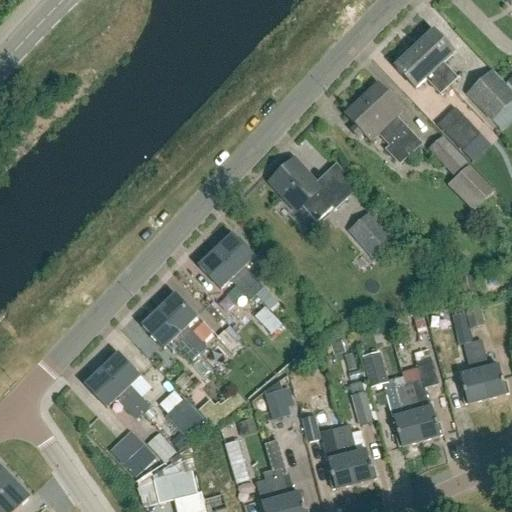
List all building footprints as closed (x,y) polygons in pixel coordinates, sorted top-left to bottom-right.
[(415,51),(450,89),(459,80),(444,65),(455,56),(434,33),(415,51)] [(441,97),(450,89),(415,51),(395,69),(416,92),(427,82),(441,97)] [(491,124),(511,104),(511,94),(492,72),(466,96),(491,124)] [(371,144),(375,140),(379,136),(391,149),(386,152),(399,167),(421,147),(396,120),(404,113),(378,86),(345,116),(356,127),(351,131),(359,140),(363,136),(371,144)] [(441,101),(452,112),(461,104),(450,93),(441,101)] [(463,154),(480,137),(455,110),(437,127),(463,154)] [(454,177),(467,165),(444,140),(431,151),(454,177)] [(294,164),(290,168),(272,184),(298,212),(302,208),(316,224),(332,209),(335,212),(348,201),(330,181),(319,191),(297,166),(294,164)] [(472,215),(494,195),(469,168),(447,188),(472,215)] [(372,259),(392,242),(370,217),(350,234),(372,259)] [(215,253),(252,292),(259,285),(244,270),(254,260),(232,237),(215,253)] [(245,298),(252,292),(215,253),(199,269),(221,292),(231,283),(245,298)] [(463,305),(478,301),(472,278),(458,281),(463,305)] [(266,290),(257,298),(269,311),(278,303),(266,290)] [(175,296),(159,312),(199,355),(200,357),(207,350),(187,329),(197,320),(175,296)] [(470,332),(484,328),(478,304),(464,307),(470,332)] [(265,311),(256,319),(271,336),(280,327),(265,311)] [(159,312),(142,328),(164,351),(174,342),(192,361),(199,355),(159,312)] [(424,322),(416,324),(418,334),(426,332),(424,322)] [(467,323),(454,327),(459,347),(472,344),(467,323)] [(474,352),(486,403),(505,398),(505,397),(508,396),(505,384),(503,385),(503,381),(501,382),(498,368),(487,370),(482,350),(474,352)] [(468,408),(486,403),(474,352),(466,354),(471,375),(460,377),(464,391),(462,391),(463,395),(461,395),(464,407),(467,407),(468,408)] [(371,390),(389,385),(380,354),(362,360),(371,390)] [(118,356),(102,372),(143,415),(149,409),(145,404),(130,389),(141,379),(118,356)] [(203,359),(196,365),(207,376),(213,370),(203,359)] [(407,394),(421,445),(440,440),(439,439),(442,438),(439,426),(437,427),(436,423),(435,423),(431,410),(429,410),(424,390),(438,386),(431,362),(417,366),(421,383),(405,387),(405,388),(406,394),(407,394)] [(102,372),(85,388),(107,411),(117,401),(136,422),(143,415),(102,372)] [(362,384),(352,387),(355,397),(353,397),(361,427),(375,423),(367,394),(365,394),(362,384)] [(403,417),(394,420),(397,434),(396,434),(397,438),(396,438),(399,450),(402,449),(402,450),(421,445),(407,394),(406,394),(405,388),(396,390),(401,406),(403,417)] [(282,394),(266,398),(271,415),(287,410),(282,394)] [(213,430),(244,405),(237,396),(220,409),(218,406),(215,409),(210,404),(199,413),(213,430)] [(391,409),(394,420),(403,417),(401,406),(391,409)] [(187,408),(171,422),(187,440),(203,425),(187,408)] [(307,445),(320,442),(315,418),(302,422),(307,445)] [(238,426),(242,438),(256,433),(252,421),(238,426)] [(349,428),(340,430),(342,437),(354,488),(373,483),(373,482),(376,481),(373,469),(372,470),(371,467),(369,467),(366,453),(361,434),(351,437),(349,428)] [(335,493),(354,488),(342,437),(340,430),(321,435),(323,441),(331,476),(330,477),(331,480),(329,481),(332,492),(335,491),(335,493)] [(136,479),(156,460),(145,448),(134,458),(122,444),(112,454),(124,467),(125,467),(136,479)] [(238,444),(226,448),(237,486),(250,483),(238,444)] [(280,453),(268,456),(275,480),(283,511),(306,511),(307,511),(305,511),(304,511),(304,509),(303,509),(299,495),(294,497),(291,485),(286,486),(283,477),(286,476),(280,453)] [(0,496),(14,483),(0,468),(0,496)] [(175,502),(198,497),(192,472),(153,481),(159,506),(175,502)] [(283,511),(275,480),(266,482),(268,490),(271,503),(262,505),(263,511),(283,511)] [(14,483),(0,496),(0,511),(17,511),(30,500),(14,483)] [(198,497),(175,502),(177,511),(205,511),(202,496),(198,497)]
